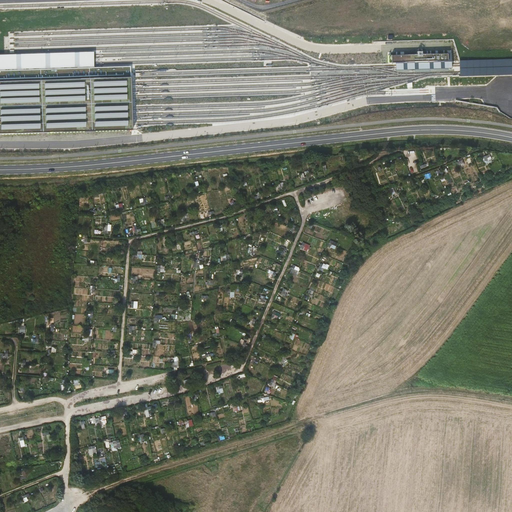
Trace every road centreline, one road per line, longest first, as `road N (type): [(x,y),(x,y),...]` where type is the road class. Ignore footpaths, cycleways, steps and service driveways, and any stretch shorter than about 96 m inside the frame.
road 1 (primary): [(511,137),(424,129),(0,169)]
road 2 (track): [(67,504),(398,392),(511,400)]
road 3 (track): [(118,385),(128,240),(211,220),(381,156),(409,153),(413,168)]
road 4 (track): [(295,191),(305,217),(240,371),(177,389)]
road 5 (track): [(0,430),(170,393),(177,389),(173,376)]
road 6 (track): [(165,375),(0,410)]
